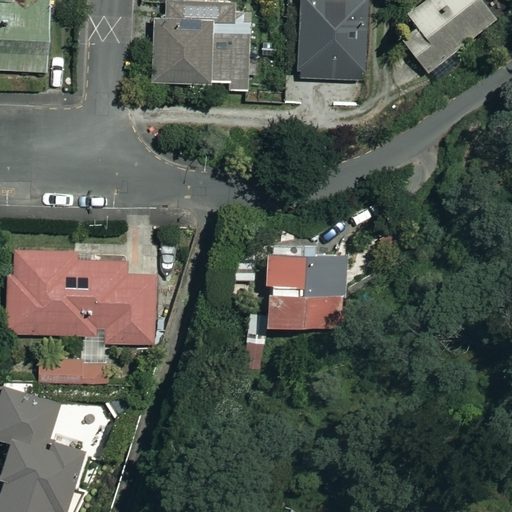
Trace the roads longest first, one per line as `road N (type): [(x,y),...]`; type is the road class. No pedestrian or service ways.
road 1 (residential): [(511,72),(369,168),(292,194),(176,189),(106,157)]
road 2 (residential): [(106,157),(112,0)]
